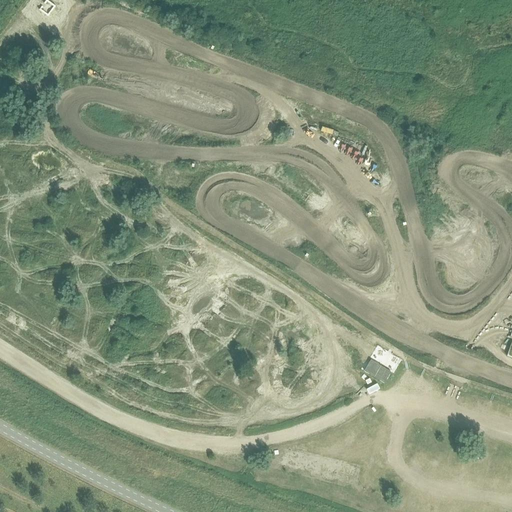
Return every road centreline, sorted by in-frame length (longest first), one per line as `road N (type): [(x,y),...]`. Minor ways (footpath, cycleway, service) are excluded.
road 1 (track): [(511,362),(434,321),(405,296),(387,229),(286,108),(272,80)]
road 2 (tertiary): [(167,511),(0,428)]
